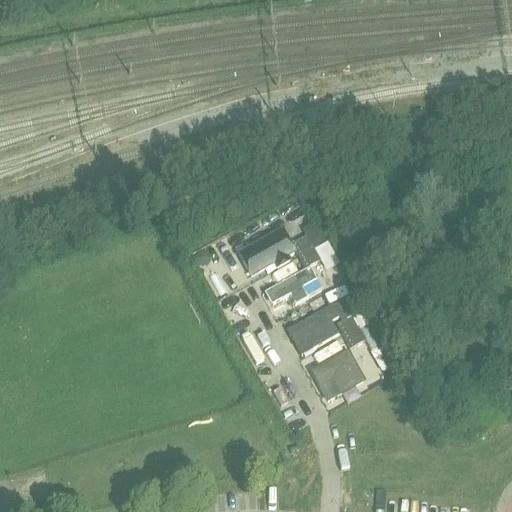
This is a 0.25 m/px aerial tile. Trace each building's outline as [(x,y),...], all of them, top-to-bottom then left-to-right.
[(292,246),(299,259),(314,251),(327,243),(317,223),(302,231),(305,238),(292,246)] [(254,279),(294,256),(281,233),(241,257),(254,279)] [(320,263),(314,251),(299,259),(305,271),(320,263)] [(316,285),(309,272),(264,297),(271,309),(316,285)] [(336,327),(343,340),(371,325),(369,319),(368,315),(366,313),(364,313),(362,314),(353,299),(342,305),(350,319),(336,327)] [(244,326),(252,318),(240,306),(232,313),(244,326)] [(337,322),(330,310),(285,334),(298,359),(337,339),(330,326),(337,322)] [(375,323),(371,325),(343,340),(348,350),(364,341),(371,354),(387,345),(375,323)] [(365,387),(347,355),(310,375),(320,393),(332,386),(340,401),(365,387)] [(274,383),(289,413),(301,407),(286,377),(274,383)] [(428,480),(429,503),(437,502),(436,480),(428,480)] [(457,488),(457,498),(489,498),(488,511),(500,511),(501,489),(457,488)]
